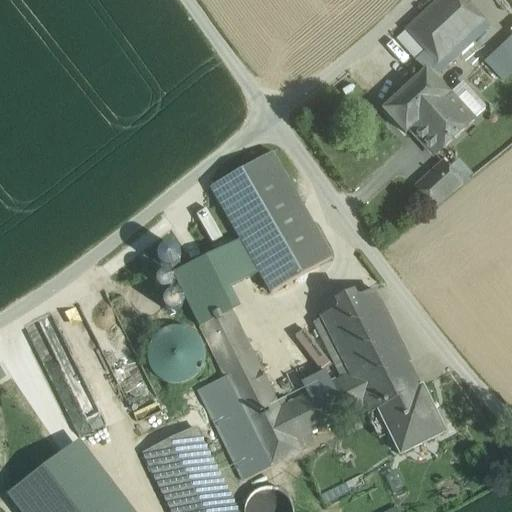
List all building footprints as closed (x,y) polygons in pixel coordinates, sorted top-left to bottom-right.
[(463,0),(440,0),(407,31),(427,53),(443,71),(466,49),(461,43),(484,22),(463,0)] [(511,38),(487,61),(506,82),(511,76),(511,38)] [(443,71),(427,53),(416,62),(425,72),(426,71),(434,79),(443,71)] [(425,72),(383,111),(405,135),(410,130),(449,95),(434,79),(426,71),(425,72)] [(449,95),(473,120),(486,108),(462,83),(449,95)] [(449,95),(410,130),(434,156),(473,120),(449,95)] [(272,154),(210,189),(270,294),(332,259),(272,154)] [(443,165),(416,189),(434,208),(460,184),(456,179),(443,165)] [(456,179),(460,184),(470,175),(465,170),(456,179)] [(302,453),(296,442),(280,409),(222,292),(250,278),(233,244),(173,274),(225,378),(198,391),(243,482),(302,453)] [(350,374),(280,409),(296,442),(366,407),(358,390),(404,367),(410,364),(373,291),(322,316),(350,374)] [(202,367),(204,356),(202,345),(195,335),(186,329),(175,327),(164,330),(155,336),(148,345),(146,356),(149,367),(155,377),(165,383),(176,385),(186,382),(196,376),(202,367)] [(416,390),(404,367),(358,390),(366,407),(369,413),(416,390)] [(369,413),(370,415),(378,411),(400,456),(444,434),(421,388),(416,390),(369,413)] [(235,511),(195,430),(144,455),(171,511),(235,511)] [(62,454),(6,497),(17,511),(131,511),(79,442),(62,454)] [(290,511),(290,506),(284,498),(276,493),(267,491),(258,493),(250,498),(245,506),(243,511),(290,511)]
